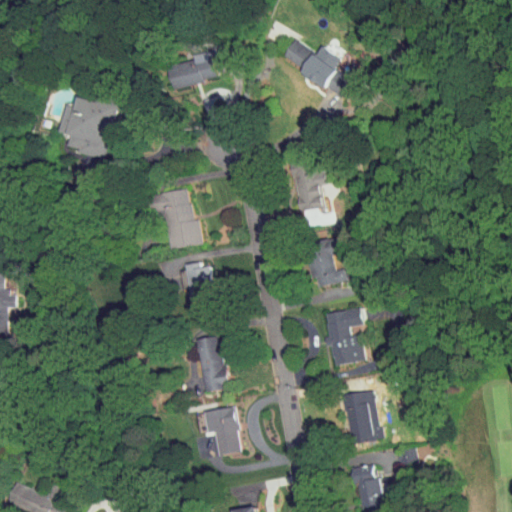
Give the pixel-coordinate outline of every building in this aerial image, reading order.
[(290,61),(301,44),(284,32),(272,49),(290,61)] [(324,61),(330,51),(309,38),(291,66),(328,90),(340,72),(324,61)] [(161,81),(205,72),(199,45),(182,48),(183,53),(156,59),(161,81)] [(50,125),(61,127),(58,139),(70,142),(69,147),(95,153),(104,115),(110,117),(114,99),(68,88),(66,100),(56,98),(50,125)] [(309,179),(316,178),(314,162),(302,163),(301,154),(281,156),(287,204),(312,201),(309,179)] [(191,238),(187,213),(181,214),(177,182),(147,187),(155,243),(191,238)] [(305,280),(336,274),(333,262),(325,264),(321,248),(329,247),(326,232),(297,238),(305,280)] [(184,309),(207,305),(199,259),(190,261),(189,256),(174,258),(184,309)] [(352,354),(348,328),(339,329),(338,320),(352,318),(349,302),(313,307),(318,339),(320,339),(323,358),(352,354)] [(210,330),(187,332),(193,385),(216,382),(210,330)] [(363,434),(355,384),(331,388),(339,438),(363,434)] [(194,405),(198,426),(204,425),(208,449),(231,446),(224,400),(194,405)] [(386,444),(387,459),(405,458),(404,442),(386,444)] [(364,472),(362,459),(344,461),(350,511),(368,511),(374,511),(369,471),(364,472)] [(53,483),(40,478),(36,489),(4,477),(0,487),(0,498),(35,511),(58,511),(63,501),(48,495),(53,483)] [(222,503),(223,511),(245,511),(244,500),(222,503)]
